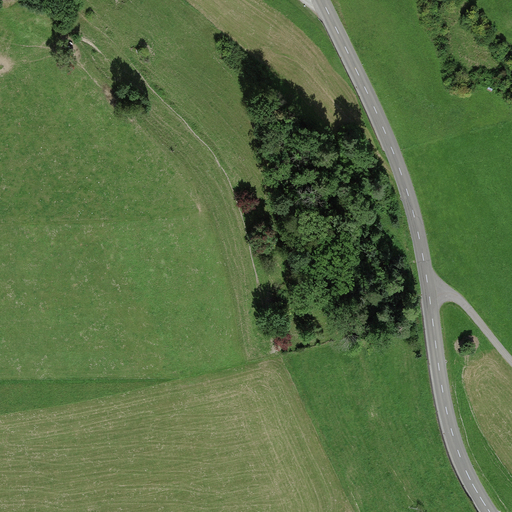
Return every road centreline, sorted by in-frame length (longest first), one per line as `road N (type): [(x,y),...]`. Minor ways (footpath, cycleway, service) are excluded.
road 1 (tertiary): [(430,295),(391,146),(322,0)]
road 2 (tertiary): [(490,511),(447,411),(430,295)]
